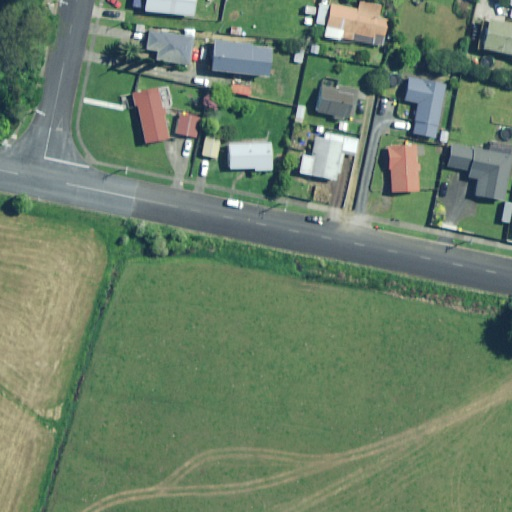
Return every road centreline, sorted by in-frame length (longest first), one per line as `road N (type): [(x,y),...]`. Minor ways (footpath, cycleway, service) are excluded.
road 1 (residential): [(511,275),(41,178)]
road 2 (track): [(59,511),(151,200)]
road 3 (residential): [(41,178),(77,0)]
